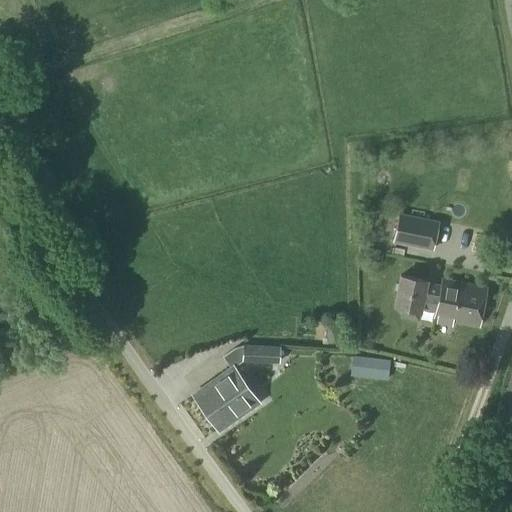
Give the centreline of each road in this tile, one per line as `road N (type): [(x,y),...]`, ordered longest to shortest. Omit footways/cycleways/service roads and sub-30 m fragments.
road 1 (unclassified): [(176,424),(0,180)]
road 2 (track): [(0,87),(245,0)]
road 3 (track): [(433,511),(511,308)]
